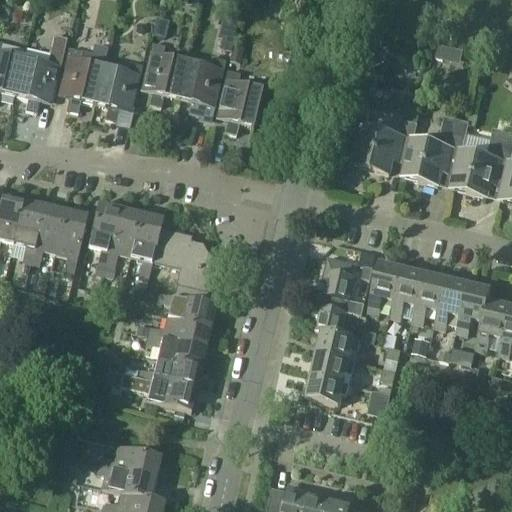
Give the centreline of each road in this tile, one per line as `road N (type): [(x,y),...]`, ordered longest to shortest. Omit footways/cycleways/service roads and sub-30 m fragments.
road 1 (residential): [(220,511),(291,200)]
road 2 (residential): [(291,200),(156,171),(0,155)]
road 3 (residential): [(511,254),(291,200)]
road 4 (residential): [(291,200),(344,0)]
